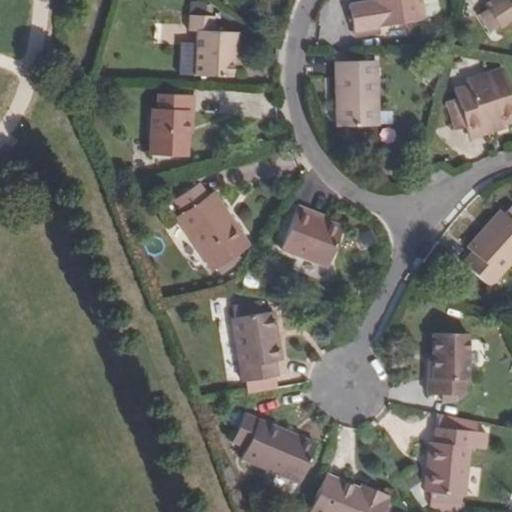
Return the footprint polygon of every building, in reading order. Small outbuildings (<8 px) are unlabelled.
[(353,30),(424,19),(421,0),(377,0),(350,4),(353,30)] [(503,33),(511,25),(511,0),(495,0),(485,7),(503,33)] [(232,63),(233,32),(213,31),(213,17),(187,15),(187,32),(195,33),(195,76),(232,77),(232,63)] [(338,126),(376,125),(374,60),(334,61),(338,126)] [(511,120),(511,95),(503,69),(466,81),(467,85),(455,90),(459,100),(467,128),(471,138),(486,134),(484,129),(505,123),(511,120)] [(189,114),(196,114),(197,99),(158,96),(157,110),(152,110),(149,157),(186,159),(187,137),(189,114)] [(467,128),(459,100),(448,104),(456,131),(467,128)] [(195,137),(196,114),(189,114),(187,137),(195,137)] [(486,134),(506,128),(506,127),(505,123),(484,129),(486,134)] [(219,268),(235,257),(252,245),(215,193),(209,197),(202,186),(176,203),(183,215),(177,219),(213,272),(219,268)] [(330,267),(342,230),(326,225),(313,220),(315,216),(298,210),(283,254),(299,260),(329,270),(330,267)] [(511,221),(502,213),(469,251),(473,255),(463,265),(491,291),(511,265),(511,221)] [(327,220),(315,216),(313,220),(326,225),(327,220)] [(235,257),(219,268),(223,276),(239,264),(235,257)] [(233,321),(243,384),(279,378),(277,364),(281,363),(277,335),(279,334),(276,314),(233,321)] [(436,380),(431,381),(431,397),(466,397),(465,383),(471,383),(470,336),(435,336),(435,357),(436,380)] [(243,462),(302,486),(317,448),(244,418),(234,444),(247,450),(243,462)] [(435,469),(430,468),(428,495),(467,501),(474,436),(439,431),(438,446),(435,469)] [(371,498),(361,493),(325,479),(311,511),(389,511),(392,506),(389,505),(391,499),(374,492),(371,498)] [(371,498),(374,492),(363,487),(361,493),(371,498)]
